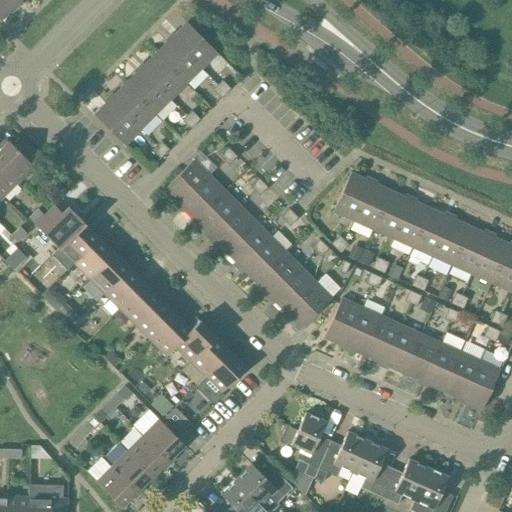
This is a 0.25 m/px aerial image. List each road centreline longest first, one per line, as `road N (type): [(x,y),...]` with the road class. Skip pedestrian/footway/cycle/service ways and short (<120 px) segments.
road 1 (residential): [(127,206),(237,98),(315,177)]
road 2 (residential): [(293,367),(127,206)]
road 3 (residential): [(494,455),(293,367)]
road 4 (residential): [(148,511),(293,367)]
road 5 (tertiary): [(511,147),(457,126),(352,47)]
road 6 (residential): [(127,206),(10,88)]
road 7 (residential): [(10,88),(100,0)]
